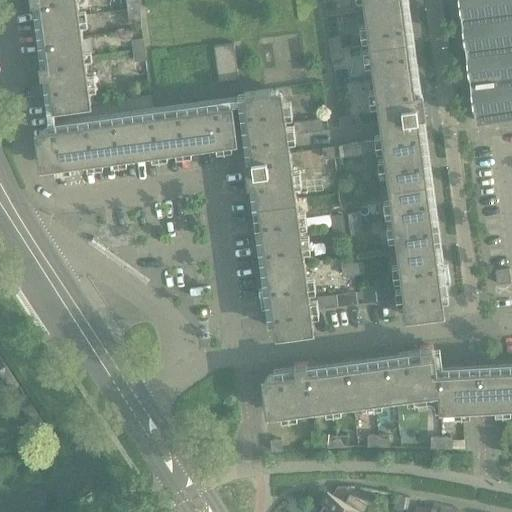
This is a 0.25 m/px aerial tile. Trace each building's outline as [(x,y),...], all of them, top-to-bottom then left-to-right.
[(32,0),(33,2),(40,2),(48,62),(41,63),(43,75),(50,75),(54,108),(92,103),(77,0),(32,0)] [(141,19),(138,0),(127,0),(130,20),(141,19)] [(422,90),(415,91),(402,0),(364,0),(381,122),(383,140),(407,317),(433,313),(435,313),(439,310),(442,307),(443,302),(443,300),(450,299),(448,291),(442,292),(418,116),(425,115),(422,90)] [(511,0),(459,0),(476,121),(511,116),(511,0)] [(340,37),(329,38),(332,59),(343,57),(340,37)] [(146,59),(144,39),(133,40),(136,61),(146,59)] [(234,43),(215,46),(219,81),(239,79),(234,43)] [(244,93),(246,105),(253,158),(246,159),(250,184),(257,183),(272,300),(262,302),(263,307),(266,306),(269,323),(276,322),(276,325),(278,329),(282,332),(286,333),(288,333),(314,329),(312,309),(291,152),(284,99),(283,100),(283,97),(281,93),(277,90),(273,89),(270,90),(270,89),(244,93)] [(151,95),(92,103),(54,108),(57,126),(46,128),(42,130),(39,134),(38,138),(38,141),(40,155),(40,157),(43,161),(46,164),(51,165),(55,164),(56,172),(72,170),(71,163),(238,140),(233,103),(154,113),(151,95)] [(351,115),(340,117),(341,127),(352,126),(351,115)] [(294,123),(296,134),(323,130),(322,119),(294,123)] [(378,152),(376,141),(340,146),(341,157),(378,152)] [(334,147),(323,148),(325,158),(335,157),(334,147)] [(360,213),(349,214),(352,235),(363,233),(360,213)] [(346,235),(343,215),(332,216),(335,237),(346,235)] [(363,262),(350,263),(342,264),(344,275),(364,273),(363,262)] [(497,284),(511,282),(510,269),(496,271),(497,284)] [(318,297),(319,308),(397,298),(396,287),(318,297)] [(511,366),(481,368),(437,371),(435,353),(434,353),(433,346),(421,348),(421,355),(309,370),(308,363),(295,365),(296,372),(280,374),(272,375),(268,377),(266,381),(265,386),(265,388),(264,388),(266,402),(267,402),(267,404),(269,408),(273,411),(277,412),(280,412),(440,391),(441,409),(484,407),(511,405),(511,366)] [(0,369),(0,371),(6,380),(13,375),(6,366),(0,369)] [(13,375),(6,380),(12,390),(19,385),(13,375)] [(24,408),(30,418),(38,413),(31,404),(24,408)] [(38,413),(30,418),(37,428),(44,423),(38,413)] [(369,446),(379,446),(379,435),(369,435),(369,446)] [(379,435),(379,446),(389,446),(390,435),(379,435)] [(338,447),(338,436),(327,436),(328,447),(338,447)] [(348,436),(338,436),(338,447),(348,447),(348,436)] [(431,448),(442,448),(442,437),(432,437),(431,448)] [(442,437),(442,448),(452,448),(452,437),(442,437)] [(271,440),(272,451),(283,451),(282,440),(271,440)] [(324,505),(320,511),(319,511),(363,511),(368,504),(358,499),(356,498),(355,498),(354,498),(352,498),(350,498),(349,499),(348,500),(347,501),(346,502),(341,500),(349,486),(338,486),(333,495),(328,492),(321,503),(324,505)] [(397,495),(394,508),(403,510),(406,497),(397,495)]
